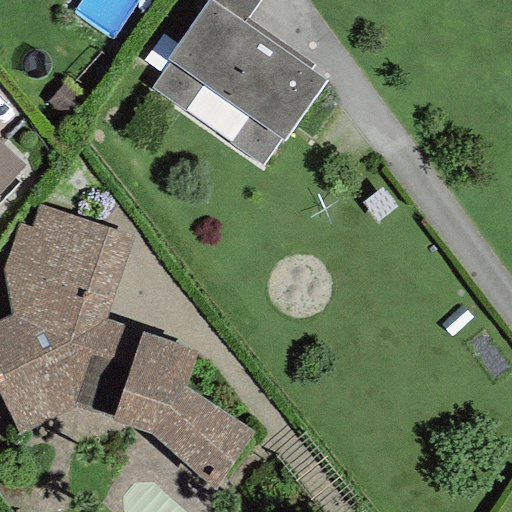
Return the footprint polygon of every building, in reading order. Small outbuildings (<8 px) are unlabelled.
[(81,0),(117,24),(133,0),(81,0)] [(245,18),(242,23),(209,0),(206,0),(165,59),(168,61),(150,87),(261,165),(280,139),(283,141),(325,81),(309,70),(312,65),(245,18)] [(209,0),(242,23),(245,18),(258,0),(209,0)] [(0,142),(0,193),(26,166),(0,142)] [(131,238),(37,206),(30,229),(18,224),(2,271),(10,315),(0,319),(0,399),(18,436),(41,426),(118,450),(124,425),(149,434),(213,492),(253,432),(183,386),(195,351),(103,320),(131,238)]
